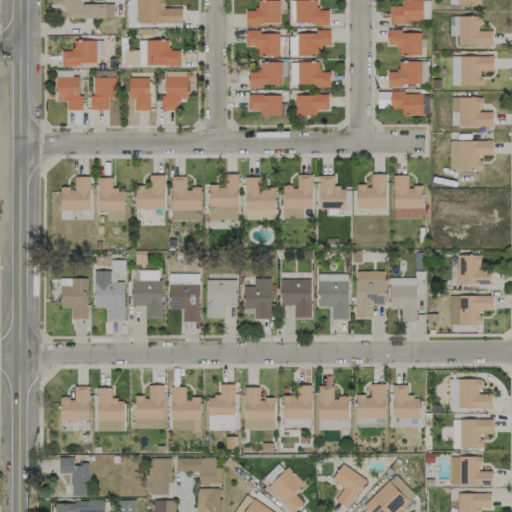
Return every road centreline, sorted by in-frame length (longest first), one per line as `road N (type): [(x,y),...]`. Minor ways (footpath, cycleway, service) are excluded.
road 1 (residential): [(511,353),(0,350)]
road 2 (tertiary): [(22,0),(23,511)]
road 3 (residential): [(28,144),(215,137),(420,143)]
road 4 (residential): [(359,143),(360,0)]
road 5 (residential): [(216,0),(215,137)]
